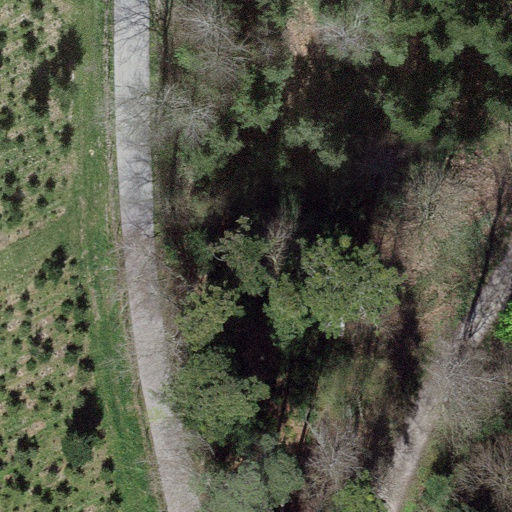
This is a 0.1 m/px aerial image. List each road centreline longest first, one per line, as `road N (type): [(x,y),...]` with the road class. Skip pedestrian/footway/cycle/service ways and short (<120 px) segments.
road 1 (unclassified): [(189,511),(139,161),(136,0)]
road 2 (track): [(376,511),(511,261)]
